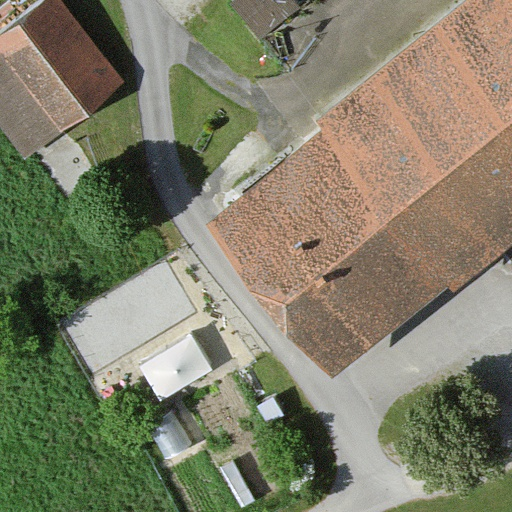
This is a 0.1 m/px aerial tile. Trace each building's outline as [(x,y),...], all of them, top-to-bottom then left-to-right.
[(63,0),(34,0),(0,24),(0,128),(20,156),(123,83),(63,0)] [(511,0),(466,0),(212,203),(332,352),(511,208),(511,0)] [(242,0),(261,26),(298,0),(242,0)] [(168,252),(61,306),(87,358),(194,304),(168,252)] [(163,386),(215,352),(194,319),(142,352),(163,386)]
